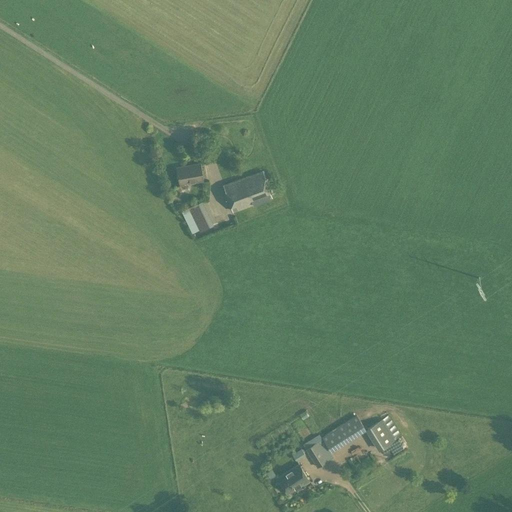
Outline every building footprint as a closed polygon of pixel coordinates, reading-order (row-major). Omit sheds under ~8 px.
[(188,186),(188,182),(202,180),(200,164),(176,168),(179,184),(180,187),(182,189),(187,188),(188,186)] [(232,212),(272,198),(262,170),(223,184),(232,212)] [(213,225),(202,201),(188,207),(200,231),(213,225)] [(381,417),(364,427),(376,449),(394,439),(381,417)] [(325,461),(315,444),(306,449),(317,466),(325,461)] [(301,448),(291,452),(294,458),(304,454),(301,448)] [(286,492),(308,479),(298,463),(277,477),(286,492)] [(266,472),(271,478),(275,475),(271,469),(266,472)]
